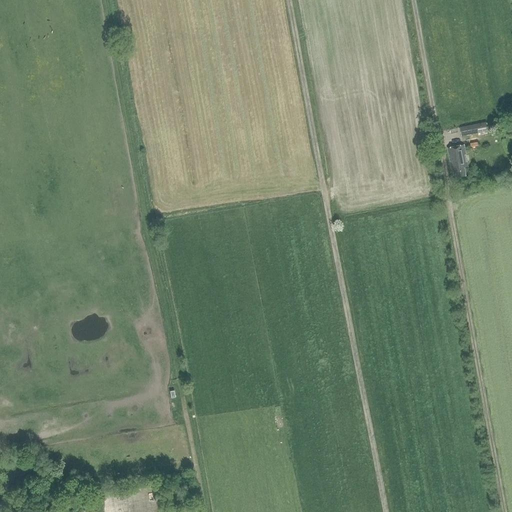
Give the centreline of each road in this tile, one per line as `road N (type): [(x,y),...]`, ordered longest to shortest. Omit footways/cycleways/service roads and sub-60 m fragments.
road 1 (track): [(381,511),(283,0)]
road 2 (track): [(204,511),(107,0)]
road 3 (track): [(501,511),(407,0)]
